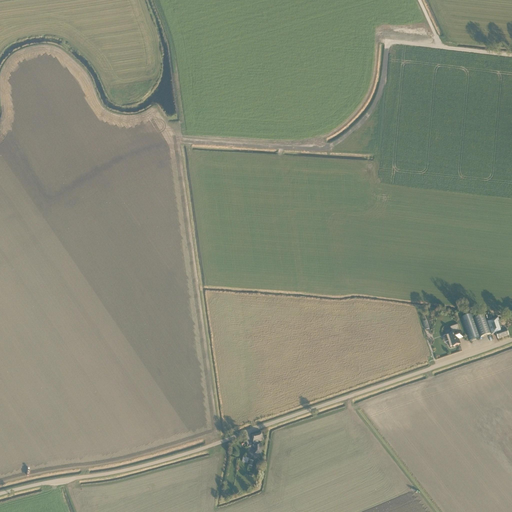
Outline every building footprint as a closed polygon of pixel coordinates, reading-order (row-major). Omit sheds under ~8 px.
[(480,338),(471,314),(461,318),(469,341),(480,338)] [(490,334),(484,315),(474,319),(480,337),(490,334)] [(501,327),(498,318),(487,322),(492,335),(496,333),(498,339),(508,336),(506,328),(501,330),(501,328),(501,327)] [(460,332),(458,325),(450,328),(452,334),(446,336),(450,347),(452,346),(453,347),(460,344),(458,339),(463,338),(461,332),(460,332)] [(264,440),(262,433),(251,436),(254,445),(253,446),(254,449),(254,448),(254,454),(261,454),(261,443),(258,444),(258,442),(264,440)]
